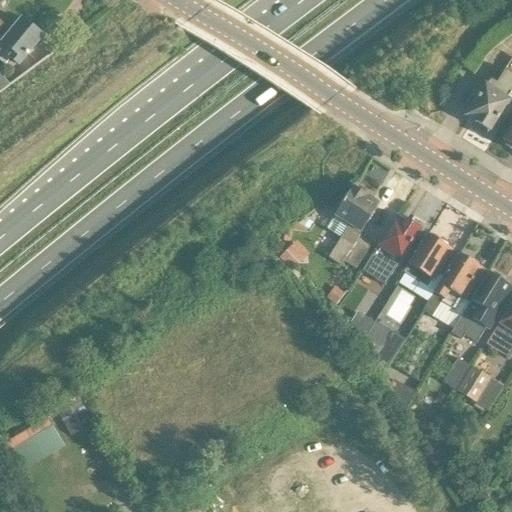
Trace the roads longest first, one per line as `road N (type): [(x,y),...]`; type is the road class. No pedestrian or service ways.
road 1 (trunk): [(0,301),(384,0)]
road 2 (trunk): [(302,0),(0,238)]
road 3 (secondary): [(511,210),(339,101)]
road 4 (secondary): [(176,0),(339,101)]
